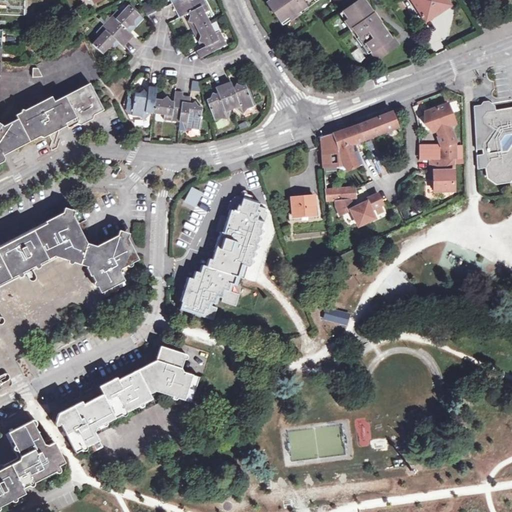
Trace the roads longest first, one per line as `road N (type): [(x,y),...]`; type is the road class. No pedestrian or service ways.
road 1 (residential): [(0,402),(149,323),(159,293),(163,193),(176,157)]
road 2 (residential): [(303,124),(511,46)]
road 3 (residential): [(176,157),(80,152),(0,191)]
road 4 (residential): [(303,124),(214,154),(176,157)]
